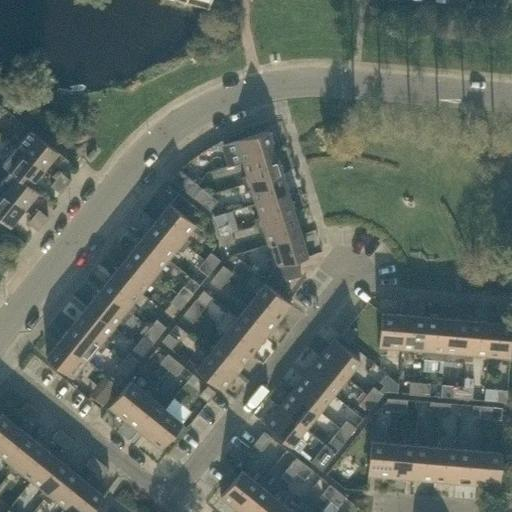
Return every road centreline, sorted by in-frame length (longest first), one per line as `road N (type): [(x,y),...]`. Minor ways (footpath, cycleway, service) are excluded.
road 1 (unclassified): [(0,329),(113,188),(167,132),(207,106),(259,85),(318,78),(511,97)]
road 2 (residential): [(167,497),(341,280)]
road 3 (residential): [(167,497),(0,366)]
road 4 (residential): [(381,511),(382,501),(497,511)]
